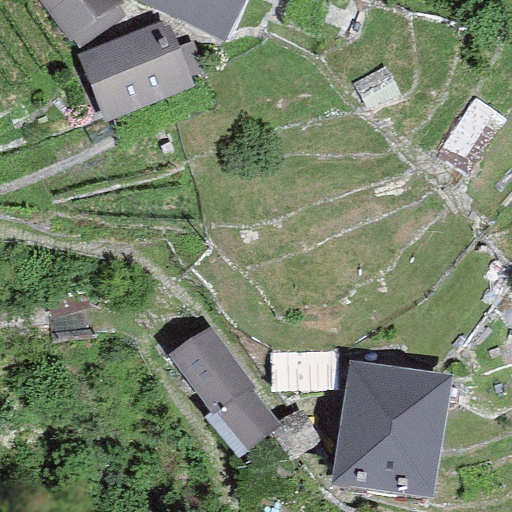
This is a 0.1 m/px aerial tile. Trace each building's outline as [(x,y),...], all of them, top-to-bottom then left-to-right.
[(38,0),(68,42),(71,39),(77,48),(125,16),(118,6),(122,3),(119,0),(38,0)] [(244,0),(135,0),(222,44),(244,0)] [(160,21),(77,55),(105,123),(193,87),(189,76),(177,47),(168,25),(162,28),(160,21)] [(192,42),(177,47),(189,76),(203,70),(192,42)] [(364,113),(401,95),(389,72),(353,91),(364,113)] [(503,128),(471,106),(432,162),(464,184),(503,128)] [(45,297),(51,343),(92,338),(86,291),(45,297)] [(207,327),(167,356),(210,413),(204,417),(236,459),(271,433),(279,427),(276,422),(251,390),(254,388),(207,327)] [(335,351),(268,354),(269,392),(336,390),(335,351)] [(449,376),(347,362),(329,486),(431,500),(449,376)] [(299,409),(276,422),(279,427),(271,433),(289,463),(320,441),(299,409)]
